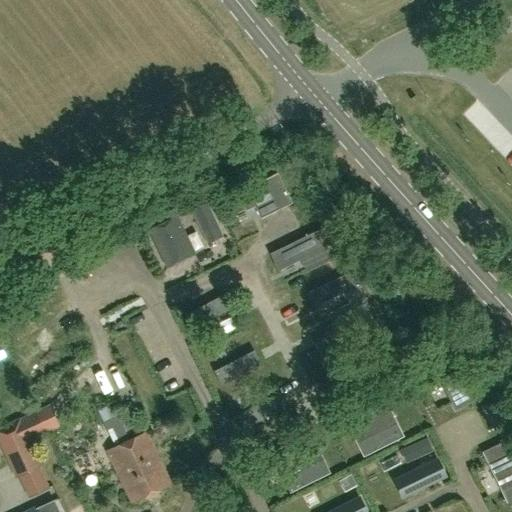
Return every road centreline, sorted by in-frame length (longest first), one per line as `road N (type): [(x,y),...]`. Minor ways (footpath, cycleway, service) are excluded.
road 1 (unknown): [(43,237),(67,270),(134,275),(147,284),(264,511)]
road 2 (unclassified): [(0,270),(30,243),(313,95)]
road 3 (secondary): [(511,314),(313,95)]
road 4 (secondary): [(313,95),(237,0)]
